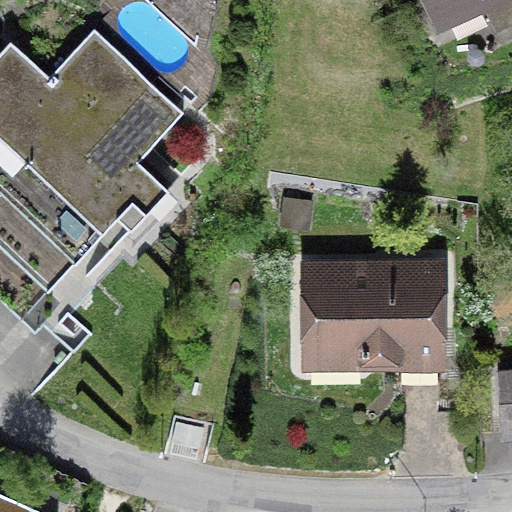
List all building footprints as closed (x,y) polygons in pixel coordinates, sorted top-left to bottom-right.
[(511,0),(420,0),(432,26),(482,2),(492,23),(511,13),(511,0)] [(82,279),(127,231),(165,190),(134,161),(179,113),(90,30),(45,78),(6,41),(0,47),(0,290),(69,355),(88,335),(67,316),(93,288),(82,279)] [(395,382),(397,382),(435,381),(434,269),(302,270),(303,350),(356,350),(356,362),(394,362),(395,382)] [(511,371),(494,374),(499,434),(511,432),(511,371)] [(171,437),(197,446),(202,429),(176,421),(171,437)] [(0,511),(26,511),(0,500),(0,511)]
